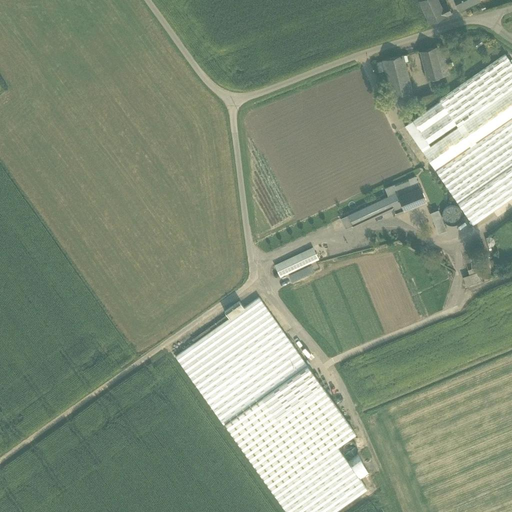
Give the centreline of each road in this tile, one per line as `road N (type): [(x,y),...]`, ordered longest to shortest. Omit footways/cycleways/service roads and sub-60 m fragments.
road 1 (track): [(230,100),(254,284),(0,460)]
road 2 (unclassified): [(146,0),(204,81),(230,100),(483,15)]
road 3 (track): [(253,267),(324,235),(393,219),(431,245),(460,251),(511,212)]
road 4 (track): [(254,284),(345,394),(377,465)]
